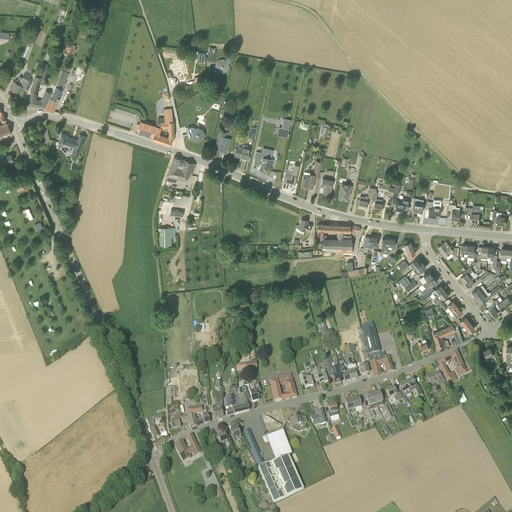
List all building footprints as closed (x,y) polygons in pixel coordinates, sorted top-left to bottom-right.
[(65,50),(71,52),(71,53),(74,54),(76,49),(74,48),(75,45),(67,43),(65,50)] [(213,62),(215,48),(209,47),(207,57),(205,57),(205,61),(213,62)] [(205,53),(198,52),(196,61),(204,62),(205,53)] [(220,59),(219,60),(218,60),(218,61),(217,61),(217,62),(216,63),(216,64),(216,65),(216,66),(216,67),(216,68),(216,69),(217,69),(217,70),(218,70),(218,71),(220,72),(221,72),(222,72),(223,72),(224,72),(224,71),(225,71),(226,71),(226,70),(227,70),(227,69),(228,69),(228,68),(228,67),(228,66),(228,65),(228,64),(229,63),(230,58),(226,56),(225,60),(224,60),(224,59),(223,59),(222,59),(221,59),(220,59)] [(172,73),(173,77),(179,76),(181,81),(192,79),(191,73),(198,72),(198,71),(196,62),(183,64),(182,59),(174,61),(174,64),(171,65),(172,70),(174,69),(174,72),(172,73)] [(29,104),(35,105),(35,100),(37,89),(40,81),(41,78),(45,79),(50,65),(45,63),(42,62),(41,68),(43,69),(41,77),(36,75),(35,80),(32,89),(29,104)] [(56,86),(62,90),(66,82),(65,81),(69,73),(68,72),(70,68),(64,66),(62,69),(62,70),(58,79),(59,79),(56,86)] [(25,86),(29,77),(29,75),(26,73),(22,78),(19,76),(17,80),(16,79),(15,81),(14,81),(12,84),(13,84),(10,88),(16,92),(17,91),(20,93),(25,86)] [(62,90),(56,86),(46,107),(53,110),(62,90)] [(220,104),(224,92),(216,90),(212,101),(220,104)] [(35,100),(35,105),(45,107),(50,95),(45,92),(41,101),(35,100)] [(146,123),(140,121),(137,131),(153,136),(152,139),(170,145),(172,139),(173,135),(173,121),(171,108),(145,111),(146,118),(157,116),(158,122),(154,123),(154,125),(146,123)] [(284,118),(282,127),(289,129),(291,120),(284,118)] [(0,137),(11,133),(6,120),(6,119),(2,121),(4,125),(0,126),(0,137)] [(327,135),(329,128),(322,126),(320,133),(327,135)] [(204,134),(203,132),(202,130),(201,129),(199,128),(197,128),(195,128),(193,129),(192,131),(189,130),(187,131),(188,135),(191,135),(191,137),(191,138),(192,137),(192,138),(194,140),(195,140),(197,141),(199,140),(201,139),(203,138),(203,136),(204,134)] [(219,135),(215,148),(221,150),(221,148),(227,149),(230,139),(224,137),(225,133),(219,131),(218,135),(219,135)] [(74,146),(72,153),(78,155),(80,150),(79,150),(81,143),(84,144),(86,137),(79,135),(78,140),(67,137),(68,136),(61,134),(59,142),(58,144),(58,145),(58,146),(59,147),(60,147),(61,147),(62,147),(63,146),(64,143),(74,146)] [(237,145),(235,154),(242,155),(242,157),(247,158),(250,148),(237,145)] [(256,151),(253,165),(254,162),(261,164),(261,166),(270,168),(272,159),(270,159),(271,155),(271,154),(262,152),(256,151)] [(9,163),(9,165),(14,163),(13,160),(11,154),(7,156),(5,152),(0,153),(0,159),(3,166),(9,163)] [(186,180),(189,172),(192,174),(196,164),(192,163),(183,159),(179,158),(174,156),(166,175),(167,176),(166,180),(172,181),(173,177),(186,180)] [(294,164),(292,173),(290,172),(285,171),(284,175),(283,181),(295,184),(299,165),(299,163),(294,162),(294,164)] [(310,174),(309,176),(304,175),(301,187),(305,188),(306,186),(312,187),(315,175),(310,174)] [(322,178),(321,185),(324,185),(322,194),(330,195),(333,180),(322,178)] [(18,185),(20,190),(29,187),(27,182),(18,185)] [(341,183),(338,198),(347,200),(349,193),(349,194),(351,185),(341,183)] [(368,198),(371,198),(372,198),(374,188),(369,187),(367,197),(360,196),(358,206),(366,208),(368,198)] [(372,198),(371,198),(371,201),(374,202),(373,209),(381,210),(382,203),(382,199),(376,198),(377,192),(376,192),(376,190),(375,188),(374,188),(372,198)] [(392,198),(391,205),(395,205),(395,209),(403,210),(403,207),(407,208),(408,205),(408,202),(402,201),(402,202),(396,201),(397,199),(392,198)] [(425,209),(428,209),(427,215),(435,216),(436,214),(440,214),(441,206),(433,205),(433,201),(427,201),(425,209)] [(414,212),(421,213),(422,203),(414,202),(413,206),(414,207),(414,212)] [(472,210),(472,208),(473,203),(469,203),(469,208),(468,213),(471,213),(471,220),(479,221),(479,214),(474,213),(475,210),(472,210)] [(449,207),(448,210),(452,210),(451,218),(458,219),(459,211),(455,211),(456,205),(449,204),(449,207)] [(33,218),(28,208),(25,209),(29,220),(33,218)] [(184,209),(171,208),(170,215),(182,217),(184,209)] [(497,216),(496,216),(496,211),(493,210),(492,221),(497,221),(497,224),(504,224),(505,213),(502,213),(501,216),(497,216)] [(305,230),(305,229),(310,231),(311,224),(308,223),(308,224),(307,224),(308,221),(301,219),(298,228),(305,230)] [(334,251),(334,247),(344,248),(343,239),(343,235),(336,235),(337,240),(326,239),(327,234),(324,234),(324,231),(328,232),(328,224),(324,224),(318,224),(318,234),(320,235),(319,240),(323,240),(323,247),(325,247),(325,251),(333,251),(334,251)] [(343,232),(342,225),(331,224),(328,224),(328,232),(336,232),(336,235),(343,235),(343,239),(351,239),(351,235),(346,235),(345,232),(343,232)] [(171,228),(159,228),(159,247),(171,247),(171,228)] [(369,236),(369,243),(373,244),(372,248),(376,248),(376,244),(377,237),(369,236)] [(351,239),(343,239),(344,248),(334,247),(334,251),(333,251),(333,252),(345,252),(350,253),(350,252),(353,252),(351,239)] [(401,248),(402,251),(406,250),(413,247),(410,241),(404,244),(400,245),(401,248)] [(455,254),(454,258),(458,259),(459,248),(455,247),(455,251),(453,250),(449,245),(449,246),(448,244),(446,242),(445,242),(438,247),(442,252),(443,251),(444,253),(443,254),(445,257),(446,257),(448,259),(453,255),(452,254),(453,254),(455,254)] [(478,254),(477,262),(477,266),(480,268),(481,258),(487,259),(488,247),(482,246),(481,254),(478,254)] [(406,250),(402,251),(403,254),(404,254),(405,257),(408,255),(408,256),(415,253),(413,247),(406,250)] [(495,248),(488,247),(487,259),(487,260),(490,261),(490,260),(497,261),(497,255),(494,255),(495,248)] [(387,261),(393,264),(396,258),(390,255),(387,261)] [(411,266),(413,269),(422,262),(418,257),(413,261),(410,264),(411,266)] [(406,263),(404,260),(397,265),(400,268),(406,263)] [(413,269),(412,270),(416,275),(417,274),(420,271),(426,267),(422,262),(413,269)] [(409,266),(406,263),(400,268),(399,269),(398,269),(401,272),(409,266)] [(461,277),(465,282),(471,277),(473,275),(475,274),(471,269),(472,268),(470,266),(463,272),(464,274),(461,277)] [(348,277),(359,275),(358,269),(353,270),(353,271),(347,271),(340,272),(341,278),(348,277)] [(423,283),(424,283),(433,276),(429,271),(423,275),(424,275),(420,278),(423,283)] [(489,274),(487,272),(480,278),(482,280),(489,274)] [(490,274),(482,280),(484,283),(493,276),(491,273),(490,274)] [(405,275),(402,278),(407,285),(410,282),(405,275)] [(471,277),(465,282),(469,287),(475,282),(478,279),(476,277),(475,278),(473,275),(471,277)] [(433,276),(424,283),(427,286),(426,287),(428,288),(430,286),(437,281),(433,276)] [(417,283),(414,279),(410,282),(407,285),(405,287),(408,291),(417,283)] [(489,299),(491,297),(502,288),(499,284),(490,292),(491,293),(490,294),(486,290),(477,297),(481,302),(486,297),(487,296),(489,299)] [(435,296),(436,296),(438,294),(444,290),(440,285),(434,289),(434,290),(432,288),(423,295),(426,298),(432,293),(435,296)] [(472,292),(477,297),(486,290),(482,285),(479,287),(478,287),(472,292)] [(420,291),(423,295),(432,288),(430,286),(428,288),(426,287),(426,286),(420,291)] [(505,298),(503,300),(507,306),(511,301),(508,296),(510,294),(505,287),(502,289),(505,293),(503,294),(505,298)] [(438,294),(436,296),(438,298),(437,299),(434,301),(432,298),(430,301),(431,302),(428,304),(429,307),(440,303),(439,301),(442,299),(448,294),(444,290),(438,294)] [(491,297),(489,299),(495,306),(498,304),(502,310),(507,306),(503,300),(500,302),(497,298),(494,301),(491,297)] [(448,307),(451,311),(457,306),(453,301),(451,302),(449,299),(440,303),(445,310),(448,307)] [(451,317),(454,321),(458,318),(461,316),(459,313),(461,312),(457,306),(451,311),(454,314),(451,317)] [(494,307),(493,306),(487,311),(493,317),(498,313),(497,311),(499,310),(496,306),(494,307)] [(461,323),(464,327),(470,322),(465,317),(460,321),(458,318),(454,321),(458,326),(461,323)] [(470,322),(464,327),(467,330),(463,333),(467,337),(471,334),(469,332),(474,328),(470,322)] [(379,352),(372,323),(361,325),(368,354),(379,352)] [(320,329),(324,344),(330,342),(329,339),(327,331),(326,328),(325,327),(324,324),(319,325),(320,329)] [(463,341),(461,337),(458,328),(457,325),(453,327),(452,325),(433,333),(433,336),(438,350),(446,347),(442,338),(439,337),(452,331),(455,339),(451,341),(453,345),(463,341)] [(407,327),(402,329),(406,339),(411,337),(407,327)] [(419,345),(422,352),(429,349),(425,339),(421,341),(418,342),(419,345)] [(485,353),(487,358),(494,355),(492,351),(490,347),(484,350),(485,353)] [(385,357),(383,352),(380,354),(369,357),(370,362),(385,357)] [(449,355),(450,355),(452,359),(453,359),(458,368),(456,369),(460,377),(466,374),(471,371),(470,367),(466,369),(467,371),(465,371),(456,352),(449,355)] [(452,359),(450,355),(436,361),(438,366),(444,377),(445,377),(449,374),(443,363),(452,359)] [(388,357),(385,357),(370,362),(369,362),(374,377),(383,374),(382,371),(380,371),(378,364),(384,363),(387,373),(392,371),(388,357)] [(257,369),(256,361),(245,363),(245,365),(246,370),(257,369)] [(331,361),(325,362),(328,373),(331,372),(334,385),(341,383),(340,379),(341,378),(340,374),(338,366),(337,362),(331,363),(331,361)] [(338,366),(340,374),(343,373),(344,378),(345,382),(351,380),(349,373),(348,370),(346,367),(343,368),(343,365),(342,364),(338,366)] [(359,367),(361,375),(369,373),(367,365),(359,367)] [(356,368),(351,369),(348,370),(349,373),(351,380),(357,379),(355,373),(358,372),(357,368),(356,368)] [(312,371),(315,381),(319,380),(320,384),(327,382),(325,374),(326,374),(324,370),(320,371),(318,371),(317,369),(312,371)] [(447,382),(449,386),(457,381),(453,372),(449,374),(445,377),(447,382)] [(440,376),(439,373),(433,375),(432,374),(427,377),(431,386),(439,382),(442,387),(446,385),(442,375),(440,376)] [(312,381),(311,381),(310,377),(309,378),(308,374),(304,375),(299,377),(301,385),(304,384),(305,388),(313,386),(312,381)] [(285,383),(283,376),(277,377),(278,380),(270,381),(271,385),(275,402),(282,400),(296,397),(292,382),(285,383)] [(412,379),(406,382),(410,392),(416,390),(419,396),(423,395),(420,390),(418,385),(415,387),(412,379)] [(406,382),(399,385),(402,392),(404,395),(405,395),(405,396),(411,393),(410,392),(406,382)] [(249,388),(250,392),(252,402),(259,401),(258,398),(258,397),(261,396),(260,393),(259,390),(260,390),(259,388),(259,385),(249,388)] [(396,403),(403,399),(401,397),(400,393),(396,394),(393,387),(386,391),(389,398),(393,396),(396,403)] [(237,390),(237,392),(237,398),(235,399),(235,401),(235,406),(231,407),(233,414),(240,413),(239,408),(239,406),(240,405),(239,402),(241,401),(239,395),(246,393),(245,388),(237,390)] [(229,411),(225,411),(227,416),(233,414),(231,407),(235,406),(235,401),(235,399),(237,398),(237,392),(231,392),(229,392),(228,392),(228,396),(229,407),(228,407),(229,411)] [(247,393),(246,393),(239,395),(241,401),(239,402),(240,405),(239,406),(239,408),(240,413),(249,410),(247,403),(246,403),(245,400),(249,399),(247,393)] [(380,393),(373,395),(377,407),(383,405),(382,401),(383,401),(380,393)] [(373,395),(366,397),(369,406),(371,410),(368,411),(371,418),(372,418),(375,417),(375,416),(372,411),(377,409),(377,407),(373,395)] [(206,396),(200,397),(200,400),(201,407),(201,412),(203,420),(204,424),(210,422),(207,415),(206,412),(205,406),(208,405),(206,396)] [(217,405),(212,406),(213,412),(216,419),(223,417),(222,413),(223,412),(222,404),(222,396),(215,398),(217,405)] [(359,399),(352,401),(354,409),(356,412),(362,411),(366,421),(371,418),(368,411),(366,407),(361,409),(360,407),(361,407),(360,404),(359,399)] [(181,416),(182,420),(183,423),(189,421),(191,428),(200,425),(204,424),(203,420),(195,422),(193,414),(201,412),(201,407),(200,400),(193,402),(185,404),(188,414),(181,416)] [(347,411),(354,409),(352,401),(345,402),(347,411)] [(388,404),(384,405),(388,413),(390,419),(391,419),(394,418),(388,404)] [(330,412),(328,413),(329,418),(330,418),(332,422),(339,420),(338,415),(336,405),(329,407),(330,412)] [(311,418),(313,426),(321,423),(321,424),(326,423),(322,411),(318,412),(319,416),(316,417),(311,418)] [(182,420),(181,416),(180,412),(176,413),(177,415),(173,416),(174,420),(170,421),(172,429),(176,428),(177,429),(180,428),(179,421),(182,420)] [(346,416),(352,428),(356,426),(353,420),(352,420),(349,414),(346,416)] [(307,430),(305,422),(304,423),(302,416),(298,418),(298,416),(295,417),(295,416),(294,417),(292,417),(290,416),(287,422),(290,424),(292,428),(295,427),(296,430),(298,429),(299,432),(307,430)] [(155,426),(150,428),(154,438),(159,436),(155,426)] [(336,428),(332,429),(335,437),(336,440),(340,438),(336,428)] [(235,441),(238,440),(241,438),(237,429),(230,432),(233,439),(234,442),(235,441)] [(243,434),(258,468),(264,465),(249,431),(243,434)] [(303,489),(288,455),(291,454),(283,431),(262,439),(264,446),(268,444),(274,461),(270,462),(285,498),(288,497),(303,489)] [(161,438),(153,445),(157,450),(165,442),(168,439),(167,435),(166,434),(166,432),(165,432),(164,432),(163,433),(162,434),(161,435),(161,437),(161,438)] [(216,436),(220,445),(224,444),(224,443),(227,441),(224,434),(222,435),(221,434),(216,436)] [(200,453),(191,436),(187,438),(174,445),(183,461),(189,458),(189,459),(191,458),(190,455),(193,454),(194,456),(195,456),(200,453)] [(264,465),(258,468),(273,503),(285,498),(270,462),(264,465)] [(268,506),(263,500),(258,505),(263,510),(268,506)]
